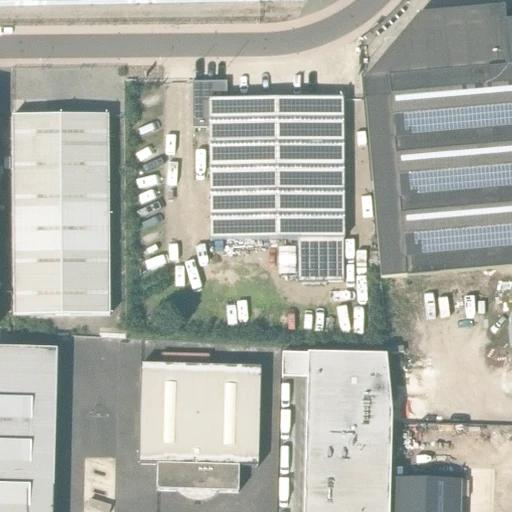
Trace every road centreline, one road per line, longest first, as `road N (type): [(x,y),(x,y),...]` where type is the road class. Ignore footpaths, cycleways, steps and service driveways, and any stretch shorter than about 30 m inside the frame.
road 1 (unclassified): [(0,48),(241,52),(345,25),(371,0)]
road 2 (unknown): [(176,51),(177,241),(194,254),(266,256)]
